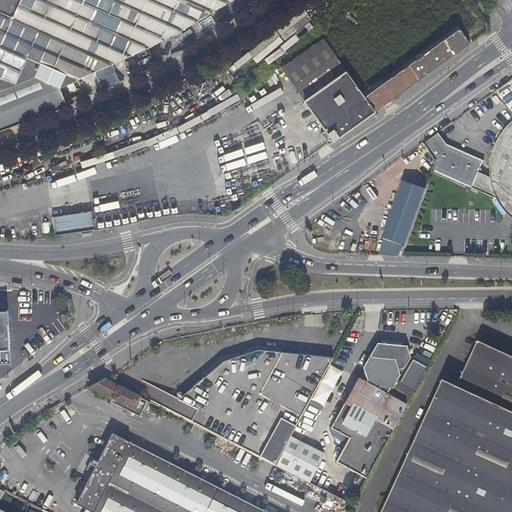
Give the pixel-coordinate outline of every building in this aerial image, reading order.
[(0,0),(0,130),(12,126),(32,118),(64,104),(58,88),(78,79),(113,63),(141,51),(168,37),(190,25),(231,0),(0,0)] [(267,36),(274,47),(312,22),(305,11),(267,36)] [(470,43),(460,29),(365,97),(374,110),(470,43)] [(288,77),(305,101),(346,70),(332,51),(323,38),(280,66),(288,77)] [(116,69),(113,63),(78,79),(81,85),(116,69)] [(304,101),(332,141),(341,134),(374,110),(365,97),(346,70),(305,101),(304,101)] [(206,93),(210,100),(217,96),(214,89),(206,93)] [(70,96),(73,102),(82,98),(79,92),(70,96)] [(478,174),(472,187),(472,188),(489,195),(499,200),(511,205),(511,121),(508,126),(501,134),(496,143),(494,152),(492,166),(492,178),(479,173),(478,174)] [(446,145),(438,134),(427,143),(440,159),(435,171),(472,187),(478,174),(484,161),(446,145)] [(384,238),(406,246),(427,189),(404,181),(384,238)] [(511,217),(511,205),(499,200),(501,204),(503,208),(508,214),(511,217)] [(52,215),(54,235),(94,228),(91,210),(52,215)] [(511,511),(511,355),(479,341),(458,386),(445,380),(384,511),(511,511)] [(207,375),(210,377),(222,359),(262,350),(282,352),(283,348),(258,346),(220,355),(206,375),(207,375)] [(210,377),(183,418),(275,465),(291,435),(334,358),(282,352),(262,350),(222,359),(210,377)] [(337,462),(367,478),(415,389),(398,380),(400,375),(394,359),(369,357),(364,367),(365,371),(361,378),(359,377),(329,431),(339,436),(341,432),(350,437),(337,462)] [(179,399),(159,389),(142,380),(136,394),(149,401),(183,418),(210,377),(207,375),(179,399)] [(88,387),(94,390),(109,382),(102,379),(88,387)] [(141,417),(149,401),(136,394),(122,387),(109,382),(94,390),(112,398),(110,401),(141,417)] [(92,511),(268,511),(112,433),(76,503),(92,511)] [(325,454),(291,435),(275,465),(309,483),(325,454)] [(262,466),(259,472),(272,477),(275,471),(262,466)] [(0,472),(0,484),(50,508),(56,494),(2,468),(0,472)]
